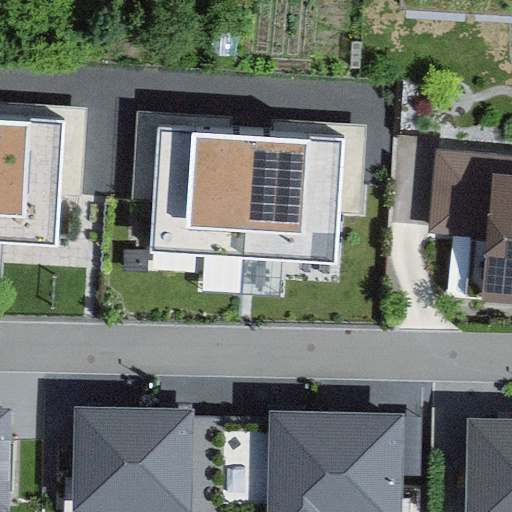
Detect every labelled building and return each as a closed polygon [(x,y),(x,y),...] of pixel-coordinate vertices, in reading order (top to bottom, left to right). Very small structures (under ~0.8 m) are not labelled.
[(0,113),(0,239),(56,243),(64,118),(0,113)] [(243,255),(251,129),(155,124),(148,249),(243,255)] [(251,129),(243,255),(336,261),(344,135),(251,129)] [(488,273),(511,275),(511,175),(497,174),(493,217),(488,273)] [(216,511),(215,405),(71,408),(73,511),(216,511)] [(429,466),(429,413),(227,413),(227,474),(265,474),(265,511),(404,511),(405,466),(429,466)] [(511,422),(478,422),(476,504),(511,504),(511,422)]
